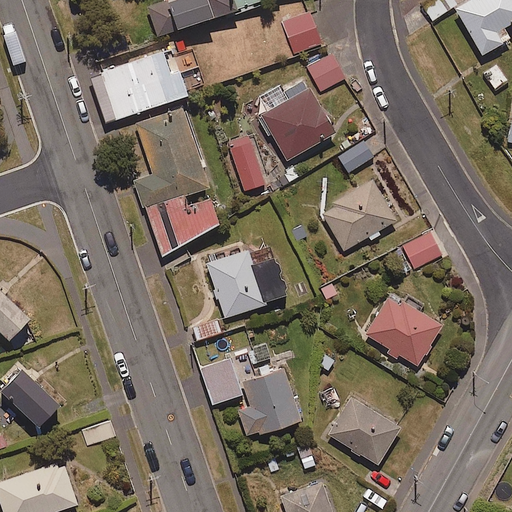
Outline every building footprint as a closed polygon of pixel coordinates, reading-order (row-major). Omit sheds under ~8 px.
[(149,0),(144,2),(157,32),(193,16),(195,20),(238,1),(238,0),(149,0)] [(454,0),(419,0),(429,16),(455,0),(454,0)] [(511,16),(511,0),(457,0),(451,4),(479,50),(505,34),(500,24),(511,16)] [(322,40),(310,6),(280,17),(293,51),(322,40)] [(128,44),(122,28),(94,39),(100,55),(128,44)] [(172,73),(164,51),(90,78),(107,123),(189,94),(180,70),(172,73)] [(345,76),(332,51),(306,65),(319,89),(345,76)] [(337,125),(305,72),(282,86),(279,81),(259,93),(267,106),(260,110),(288,155),(337,125)] [(147,207),(207,183),(213,181),(182,100),(135,118),(154,167),(134,175),(147,207)] [(266,180),(250,133),(228,140),(243,187),(266,180)] [(374,153),(364,137),(338,153),(348,170),(374,153)] [(397,214),(371,174),(318,208),(343,248),(397,214)] [(207,183),(147,207),(163,249),(219,213),(207,183)] [(442,251),(431,229),(402,244),(414,266),(442,251)] [(253,257),(248,242),(205,258),(225,313),(289,289),(275,249),(253,257)] [(29,307),(0,280),(0,323),(8,331),(29,307)] [(443,319),(389,288),(364,331),(418,362),(443,319)] [(243,389),(231,354),(201,364),(213,399),(243,389)] [(59,395),(21,358),(0,380),(0,383),(37,418),(59,395)] [(301,414),(284,361),(241,375),(250,401),(238,405),(246,432),(301,414)] [(401,421),(351,391),(328,430),(377,460),(401,421)] [(116,431),(109,417),(79,431),(86,446),(116,431)] [(315,462),(309,439),(297,443),(303,466),(315,462)] [(36,511),(77,499),(63,457),(0,477),(0,496),(5,511),(36,511)] [(333,511),(322,477),(280,492),(286,511),(333,511)]
